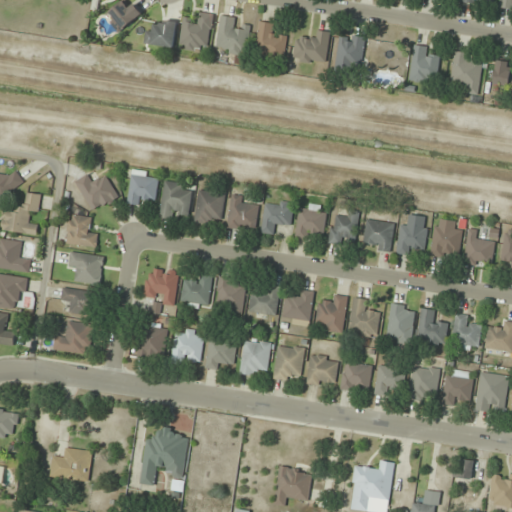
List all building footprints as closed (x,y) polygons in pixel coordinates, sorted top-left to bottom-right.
[(125,0),(120,0),(106,19),(124,32),(140,11),(125,0)] [(196,20),(182,20),(180,49),(199,50),(199,44),(211,44),(212,14),(197,13),(196,20)] [(217,51),(245,54),(248,29),(240,28),(241,18),(221,16),(217,51)] [(146,44),(174,47),(177,22),(157,20),(157,28),(148,27),(146,44)] [(284,56),(288,36),(276,35),(278,25),(261,22),(256,51),(284,56)] [(310,40),(297,38),(294,60),(326,64),(331,33),(312,30),(310,40)] [(365,37),(340,34),(336,68),(361,71),(365,37)] [(438,81),(438,57),(430,57),(430,47),(413,47),(413,81),(438,81)] [(479,95),(483,62),(472,60),(472,54),(455,52),(450,85),(469,87),(468,94),(479,95)] [(511,86),(511,61),(495,62),(495,86),(511,86)] [(12,188),(20,189),(23,175),(0,171),(0,198),(10,201),(12,188)] [(160,174),(132,171),(128,204),(146,207),(147,198),(156,199),(160,174)] [(106,175),(97,180),(92,172),(76,182),(95,213),(119,198),(106,175)] [(178,221),(179,213),(189,214),(193,186),(166,181),(160,218),(178,221)] [(225,192),(200,188),(195,222),(220,227),(225,192)] [(2,229),(37,236),(39,225),(29,223),(31,212),(40,213),(43,195),(27,192),(25,205),(16,203),(15,212),(6,210),(2,229)] [(260,200),(233,196),(228,226),(255,231),(260,200)] [(277,234),(278,225),(292,227),(294,203),(266,200),(262,233),(277,234)] [(296,239),(314,241),(316,233),(325,234),(328,209),(300,205),(296,239)] [(359,212),(347,210),(346,218),(333,217),(330,241),(355,244),(359,212)] [(90,228),(91,217),(71,214),(67,244),(96,248),(99,229),(90,228)] [(397,252),(424,255),(429,217),(411,215),(410,225),(401,224),(397,252)] [(362,247),(389,253),(396,225),(369,219),(362,247)] [(455,230),(456,222),(436,219),(431,255),(459,260),(463,231),(455,230)] [(511,230),(507,229),(501,262),(511,263),(511,268),(511,271),(511,230)] [(495,243),(476,240),(478,231),(469,230),(464,263),(492,267),(495,243)] [(0,269),(29,273),(31,258),(22,257),(24,242),(2,239),(1,246),(0,246),(0,269)] [(76,280),(99,285),(105,258),(72,251),(69,269),(78,271),(76,280)] [(175,306),(180,272),(148,268),(145,296),(165,299),(164,304),(175,306)] [(0,273),(0,307),(31,312),(34,292),(27,291),(29,278),(0,273)] [(182,306),(208,309),(213,276),(196,274),(195,283),(185,281),(182,306)] [(247,282),(220,278),(216,309),(243,312),(247,282)] [(282,288),(265,285),(263,293),(254,291),(249,311),(275,317),(282,288)] [(70,315),(90,316),(91,290),(63,289),(62,301),(70,302),(70,315)] [(287,296),(283,318),(310,323),(315,293),(298,289),(296,298),(287,296)] [(324,331),(343,334),(349,296),(331,294),(330,303),(319,302),(317,320),(325,322),(324,331)] [(369,301),(354,298),(349,333),(377,337),(380,312),(367,310),(369,301)] [(416,307),(391,304),(387,342),(412,345),(416,307)] [(449,323),(437,322),(439,312),(422,309),(417,342),(445,347),(449,323)] [(0,343),(14,344),(14,332),(7,331),(8,312),(0,312),(0,343)] [(457,348),(482,344),(479,324),(470,326),(468,313),(452,316),(457,348)] [(91,355),(95,325),(69,321),(67,338),(56,337),(54,350),(91,355)] [(487,329),(487,351),(511,350),(511,321),(501,322),(501,329),(487,329)] [(141,357),(163,357),(163,328),(141,328),(141,357)] [(176,362),(201,364),(204,332),(179,330),(176,362)] [(246,339),(240,374),(258,377),(259,368),(268,369),(272,343),(246,339)] [(226,361),(235,362),(237,343),(210,340),(207,368),(225,370),(226,361)] [(292,382),(294,373),(302,374),(306,349),(280,344),(273,379),(292,382)] [(335,387),(339,359),(311,355),(307,383),(335,387)] [(369,393),(373,366),(345,362),(341,389),(369,393)] [(407,369),(382,363),(375,391),(392,395),(394,388),(402,389),(407,369)] [(427,401),(428,395),(438,396),(440,369),(413,367),(410,399),(427,401)] [(443,403),(460,406),(461,398),(471,399),(475,373),(447,370),(443,403)] [(475,410),(504,414),(509,377),(481,373),(475,410)] [(20,412),(0,409),(0,436),(16,439),(20,412)] [(147,437),(140,484),(159,487),(160,475),(183,478),(189,438),(179,437),(180,430),(158,427),(157,439),(147,437)] [(93,452),(65,448),(64,458),(53,456),(50,477),(89,482),(93,452)] [(472,479),(474,461),(457,458),(455,477),(472,479)] [(355,466),(349,510),(367,511),(368,511),(370,502),(390,505),(395,463),(378,460),(377,469),(355,466)] [(309,501),(313,471),(279,466),(274,505),(285,506),(286,498),(309,501)] [(511,507),(511,474),(511,478),(492,477),(490,505),(511,507)] [(438,511),(441,492),(424,490),(423,501),(413,500),(411,511),(438,511)]
